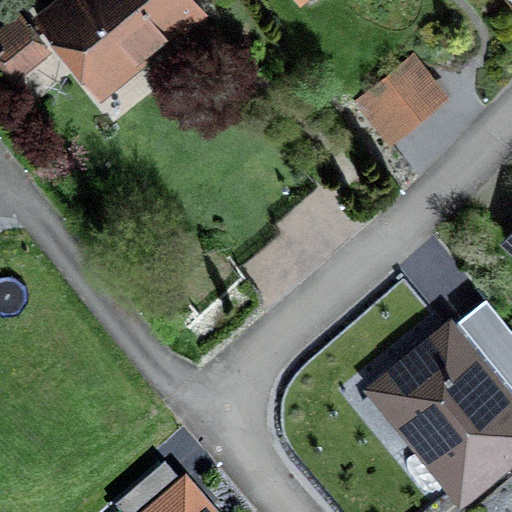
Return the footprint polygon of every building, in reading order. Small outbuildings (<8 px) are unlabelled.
[(40,34),(51,26),(111,107),(223,25),(204,0),(60,0),(42,14),(46,19),(33,28),(26,18),(0,37),(0,54),(15,75),(50,48),(40,34)] [(299,0),(309,12),(324,0),(299,0)] [(452,93),(408,46),(345,105),(389,152),(452,93)] [(243,177),(197,216),(235,261),(280,222),(268,209),(308,175),(274,135),(235,168),(243,177)] [(511,231),(501,244),(511,253),(511,231)] [(511,472),(511,401),(455,331),(382,390),(474,503),(511,472)] [(209,511),(194,494),(173,511),(209,511)]
